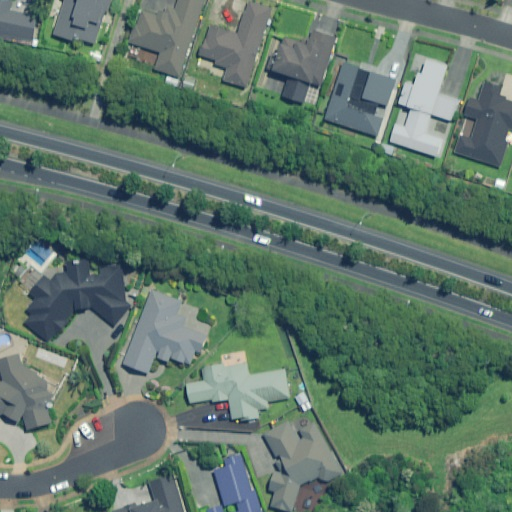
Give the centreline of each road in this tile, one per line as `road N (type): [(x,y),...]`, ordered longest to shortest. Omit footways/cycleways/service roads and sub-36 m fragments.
road 1 (primary): [(511,325),(214,223),(0,166)]
road 2 (primary): [(0,130),(156,169),(511,286)]
road 3 (residential): [(0,486),(50,479),(116,451),(140,428)]
road 4 (residential): [(511,37),(379,0)]
